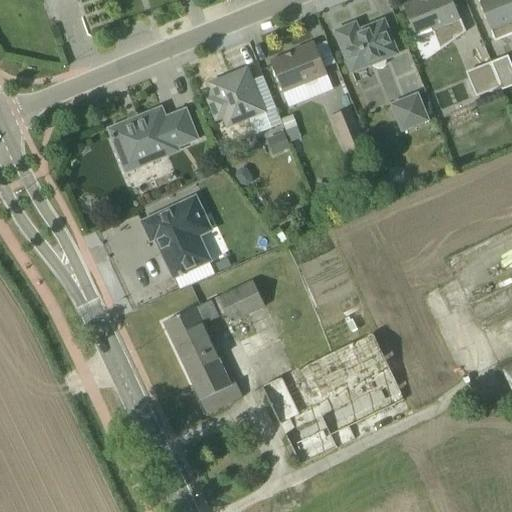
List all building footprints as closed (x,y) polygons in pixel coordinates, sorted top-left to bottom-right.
[(44,0),(49,12),(75,3),(74,0),(44,0)] [(450,0),(423,0),(402,9),(415,43),(433,36),(439,52),(464,34),(450,0)] [(511,0),(475,0),(493,43),(511,35),(511,0)] [(353,27),(335,35),(352,76),(396,58),(382,25),(357,35),(353,27)] [(312,44),(268,62),(288,110),(332,91),(323,70),(333,65),(325,44),(314,49),(312,44)] [(511,69),(507,58),(465,74),(474,98),(499,88),(500,91),(511,86),(511,69)] [(214,99),(206,102),(215,124),(221,121),(225,131),(247,121),(254,137),(281,126),(260,79),(251,83),(245,70),(208,85),(214,99)] [(417,94),(388,106),(400,135),(429,123),(417,94)] [(180,154),(178,150),(198,142),(185,112),(165,120),(161,110),(106,132),(124,176),(180,154)] [(365,148),(350,111),(331,119),(346,156),(365,148)] [(300,139),(291,116),(281,121),(290,143),(300,139)] [(434,141),(429,130),(407,139),(412,150),(434,141)] [(289,150),(283,134),(266,141),(272,157),(289,150)] [(209,263),(199,240),(211,234),(194,199),(140,224),(149,245),(154,243),(164,262),(159,265),(167,283),(209,263)] [(252,283),(162,324),(204,416),(241,399),(235,386),(231,387),(203,326),(226,315),(230,324),(264,309),(252,283)] [(511,283),(470,300),(477,316),(511,302),(511,283)] [(372,334),(261,389),(298,467),(354,441),(349,429),(404,403),(372,334)]
